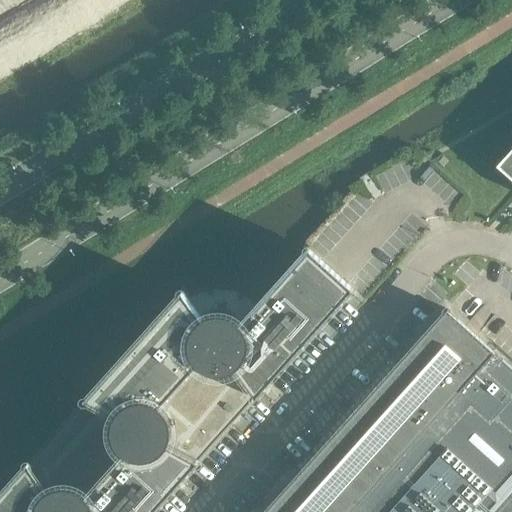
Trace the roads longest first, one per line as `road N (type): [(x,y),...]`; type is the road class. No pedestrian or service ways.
road 1 (secondary): [(0,277),(449,0)]
road 2 (unclassified): [(202,511),(438,247),(483,239),(511,254)]
road 3 (secondary): [(310,0),(0,189)]
